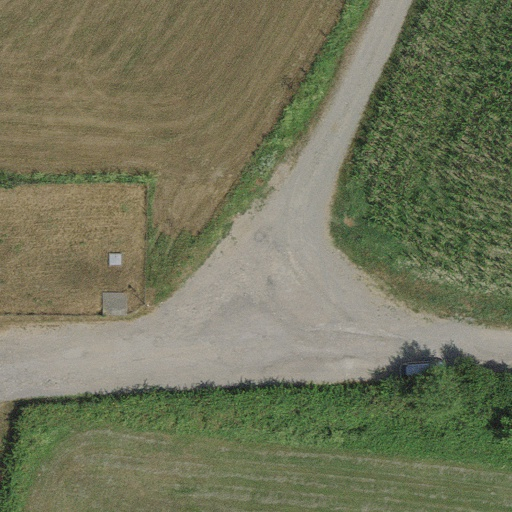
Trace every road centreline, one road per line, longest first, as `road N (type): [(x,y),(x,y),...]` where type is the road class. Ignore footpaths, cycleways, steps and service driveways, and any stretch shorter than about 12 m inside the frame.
road 1 (track): [(0,387),(245,349),(511,358)]
road 2 (track): [(245,349),(392,0)]
